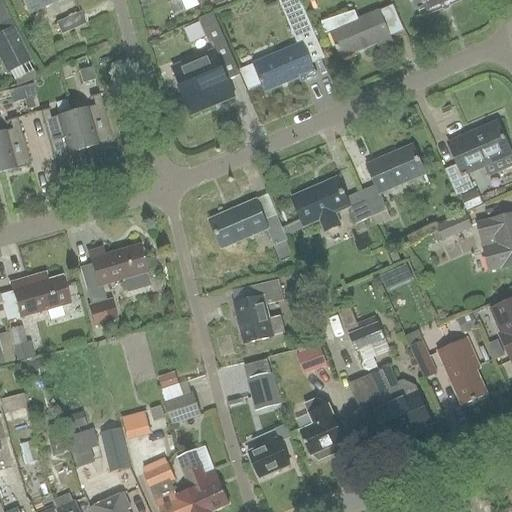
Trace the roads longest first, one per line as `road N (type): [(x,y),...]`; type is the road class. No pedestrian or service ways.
road 1 (residential): [(166,189),(511,41)]
road 2 (residential): [(255,511),(166,189)]
road 3 (tertiary): [(332,511),(511,433)]
road 4 (residential): [(120,0),(166,189)]
road 5 (residential): [(0,236),(166,189)]
